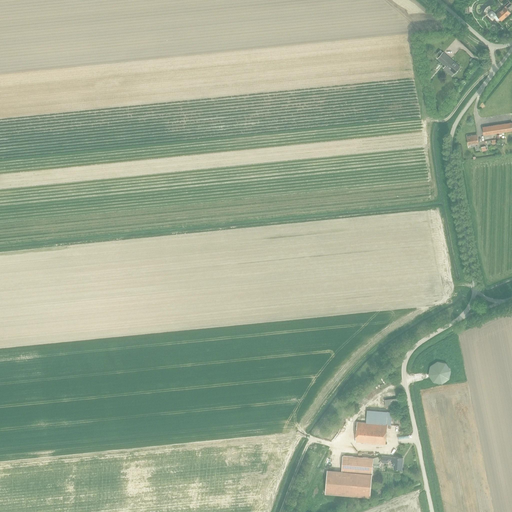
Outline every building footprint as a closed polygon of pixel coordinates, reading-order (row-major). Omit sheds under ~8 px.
[(496,14),(494,12),(493,11),(492,11),(491,11),(490,11),(489,12),(489,13),(489,14),(489,15),(489,16),(490,16),(491,17),(492,17),(493,17),(493,16),(497,20),(499,18),(501,21),(510,12),(507,8),(511,4),(508,0),(507,0),(503,4),(505,6),(496,14)] [(437,59),(445,66),(443,68),(448,73),(450,71),(454,74),(460,68),(443,52),(437,59)] [(511,130),(511,122),(482,127),(483,135),(511,130)] [(478,143),(477,135),(467,136),(468,145),(471,145),(471,147),(475,146),(475,144),(478,143)] [(439,362),(437,362),(435,362),(434,363),(432,364),(431,366),(430,367),(429,369),(429,371),(428,373),(429,375),(429,377),(430,378),(431,380),(433,381),(434,382),(436,383),(438,383),(440,383),(442,383),(444,382),(445,381),(447,380),(448,379),(449,377),(450,375),(450,373),(450,371),(449,369),(449,367),(448,366),(446,364),(445,363),(443,362),(441,362),(439,362)] [(400,404),(399,398),(384,399),(385,406),(400,404)] [(385,444),(387,424),(357,422),(355,442),(385,444)] [(372,473),(373,458),(343,456),(342,471),(372,473)] [(401,469),(402,458),(382,456),(381,462),(387,463),(387,460),(390,460),(390,462),(394,462),(393,469),(401,469)] [(324,493),(369,497),(371,475),(326,471),(324,493)]
